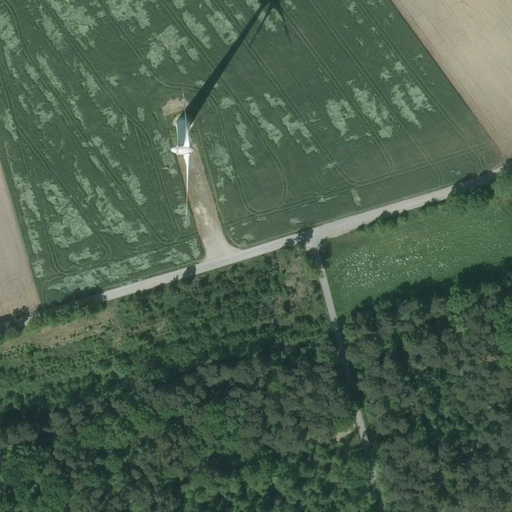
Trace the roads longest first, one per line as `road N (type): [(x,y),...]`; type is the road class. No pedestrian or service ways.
road 1 (unclassified): [(312,234),(0,327)]
road 2 (track): [(383,511),(312,234)]
road 3 (track): [(511,168),(312,234)]
road 4 (track): [(219,262),(187,142)]
